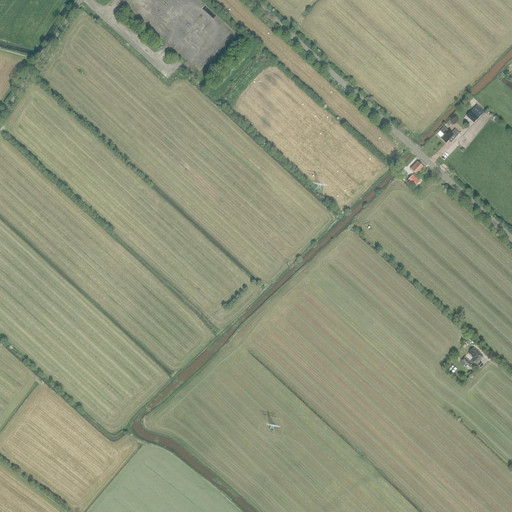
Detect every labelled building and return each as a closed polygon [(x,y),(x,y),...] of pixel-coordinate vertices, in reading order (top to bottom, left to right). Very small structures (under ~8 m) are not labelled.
[(471,111),(467,115),(475,122),(479,118),(476,116),(473,112),(471,111)] [(441,138),(446,143),(452,136),(455,139),(460,134),(455,129),(451,133),(448,130),(448,131),(444,127),(441,131),(445,134),(441,138)] [(414,173),(413,174),(416,177),(424,168),(417,162),(410,169),(414,173)] [(408,182),(414,188),(417,185),(420,182),(413,176),(411,179),(408,182)] [(475,365),(483,357),(479,354),(480,353),(473,347),(468,353),(474,358),(471,363),(472,364),(473,363),(475,365)] [(472,364),(471,363),(464,357),(462,360),(470,367),(472,364)]
